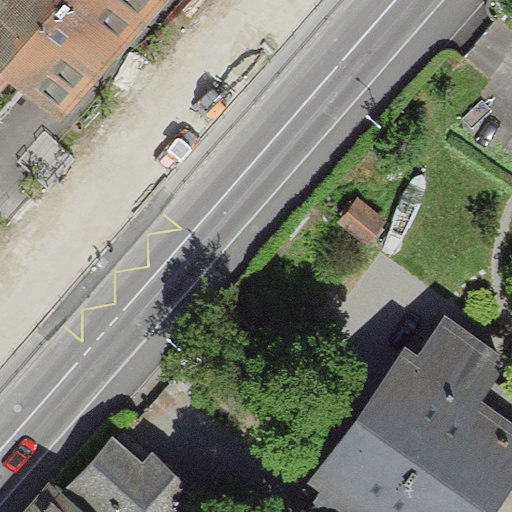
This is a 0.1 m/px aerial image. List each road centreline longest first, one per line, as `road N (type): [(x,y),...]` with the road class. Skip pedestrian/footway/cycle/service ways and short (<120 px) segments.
road 1 (primary): [(0,461),(403,0)]
road 2 (primary): [(303,0),(0,343)]
